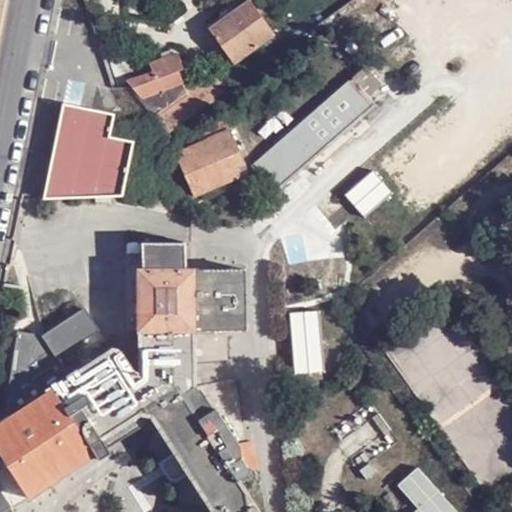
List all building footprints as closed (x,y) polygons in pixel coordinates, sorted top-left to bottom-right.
[(256,46),(273,33),(250,0),(249,0),(238,7),(223,20),(209,30),(232,62),(247,52),(256,46)] [(223,20),(238,7),(234,1),(218,13),(223,20)] [(259,50),(256,46),(247,52),(250,56),(259,50)] [(159,55),(161,59),(177,53),(176,48),(159,55)] [(150,64),(153,73),(155,73),(161,91),(182,83),(182,82),(187,80),(177,53),(161,59),(150,64)] [(252,166),(275,192),(374,105),(374,104),(378,101),(371,92),(381,82),(368,66),(252,166)] [(169,131),(228,89),(219,76),(205,85),(202,81),(169,106),(158,92),(161,91),(155,73),(153,73),(136,80),(127,83),(129,85),(169,131)] [(116,115),(65,105),(46,199),(124,191),(133,143),(111,139),(116,115)] [(173,155),(193,196),(238,175),(235,167),(244,162),(228,130),(226,131),(222,119),(199,129),(204,141),(173,155)] [(0,455),(28,498),(95,453),(90,445),(102,438),(109,447),(153,417),(175,453),(187,471),(211,509),(210,511),(257,511),(237,480),(250,470),(241,456),(239,444),(201,385),(194,386),(194,330),(245,329),(246,269),(185,269),(185,242),(141,242),(142,270),(138,270),(138,375),(133,374),(115,349),(114,348),(99,358),(95,351),(65,370),(57,357),(99,330),(85,308),(43,335),(19,330),(7,405),(0,409),(0,455)] [(452,292),(441,301),(445,305),(456,296),(452,292)] [(511,397),(445,305),(441,301),(375,349),(481,493),(511,470),(511,397)] [(102,346),(95,351),(99,358),(114,348),(102,346)] [(102,438),(90,445),(95,453),(99,459),(112,452),(109,447),(102,438)] [(187,471),(175,453),(160,463),(171,480),(187,471)] [(458,511),(460,511),(421,460),(397,478),(417,504),(406,511),(458,511)] [(0,489),(0,511),(10,505),(0,489)]
